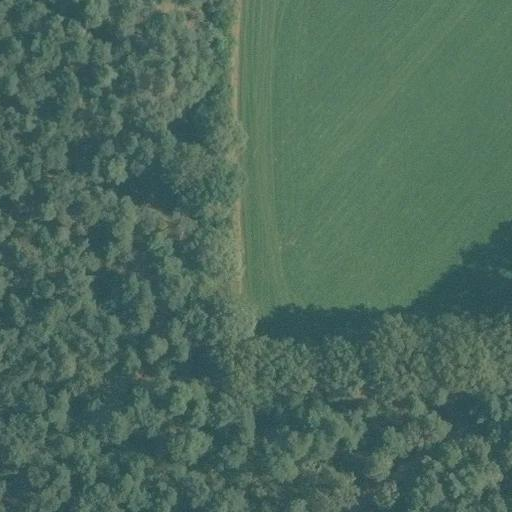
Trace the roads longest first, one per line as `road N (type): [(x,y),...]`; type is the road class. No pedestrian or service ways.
road 1 (track): [(0,390),(164,375),(307,388),(493,383)]
road 2 (track): [(339,511),(454,424),(493,383)]
